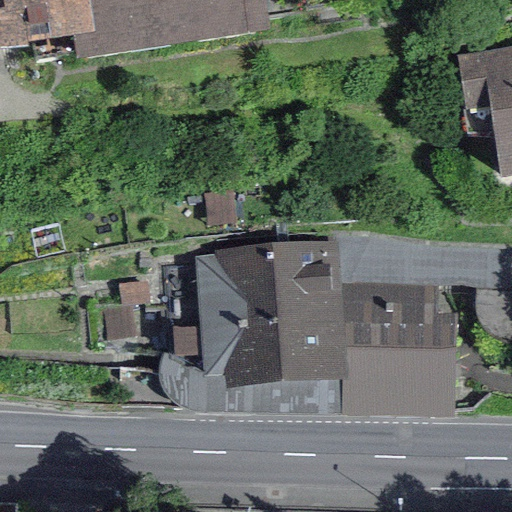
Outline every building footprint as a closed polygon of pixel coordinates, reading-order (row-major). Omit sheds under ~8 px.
[(0,0),(0,63),(34,59),(33,53),(76,47),(79,67),(275,37),(269,3),(289,0),(0,0)] [(511,46),(454,56),(466,133),(490,134),(497,180),(511,177),(511,46)] [(441,287),(343,285),(340,244),(218,253),(218,258),(197,260),(197,266),(168,268),(174,356),(166,353),(159,370),(175,370),(176,407),(184,412),(192,415),(455,420),(457,316),(440,316),(441,287)] [(150,307),(151,283),(120,286),(122,310),(150,307)] [(158,373),(120,370),(121,407),(176,407),(175,370),(159,370),(158,373)]
